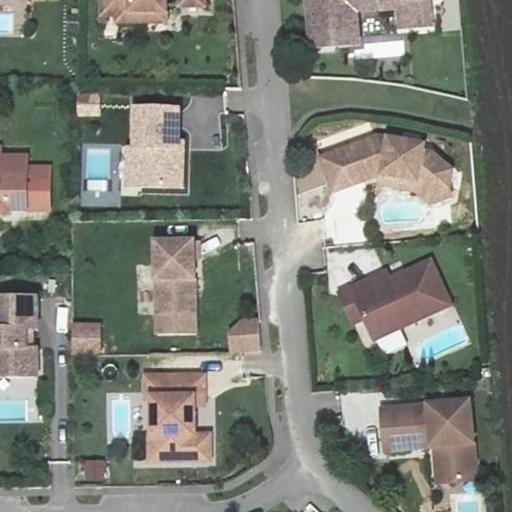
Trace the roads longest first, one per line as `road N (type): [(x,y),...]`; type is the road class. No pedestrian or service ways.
road 1 (residential): [(316,461),(298,406),(265,0)]
road 2 (unknown): [(55,511),(51,290)]
